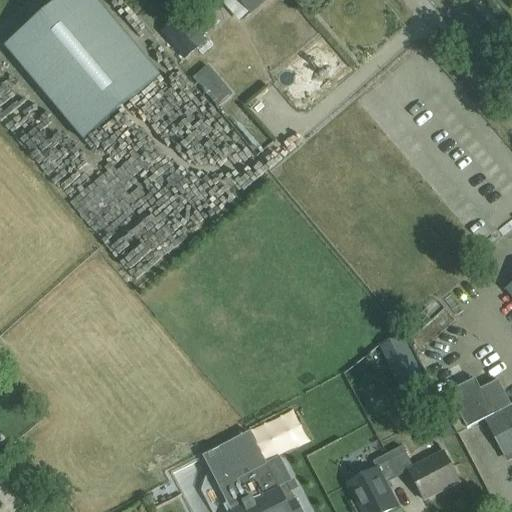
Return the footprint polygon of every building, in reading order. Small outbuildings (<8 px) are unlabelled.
[(83,141),(160,77),(95,0),(61,0),(5,48),(83,141)] [(237,0),(251,15),(267,0),(237,0)] [(161,33),(184,60),(198,48),(197,48),(205,41),(192,26),(183,33),(173,22),(161,33)] [(230,96),(208,69),(194,81),(216,107),(230,96)] [(425,377),(404,338),(382,349),(403,389),(425,377)] [(474,379),(448,393),(449,395),(466,429),(485,419),(493,415),(511,406),(497,381),(480,390),(474,379)] [(493,415),(485,419),(485,420),(506,458),(511,454),(511,405),(511,406),(493,415)] [(249,433),(204,457),(220,489),(232,511),(300,511),(287,485),(293,482),(280,458),(266,465),(249,433)] [(401,447),(387,455),(398,477),(408,472),(423,501),(458,483),(442,453),(413,469),(401,447)] [(398,477),(387,455),(373,463),(376,468),(347,484),(361,511),(386,511),(396,507),(385,484),(398,477)]
